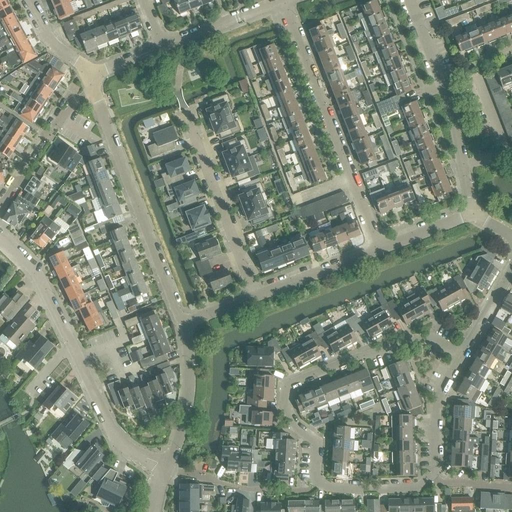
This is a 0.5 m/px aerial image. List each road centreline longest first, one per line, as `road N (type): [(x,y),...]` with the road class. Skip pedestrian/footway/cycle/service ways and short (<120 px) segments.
road 1 (residential): [(461,355),(432,339),(403,341),(286,386),(295,426),(317,442),(318,482)]
road 2 (residential): [(164,467),(112,433),(34,271),(0,238)]
road 3 (residential): [(380,249),(282,0)]
road 4 (residential): [(181,323),(89,75)]
road 5 (residential): [(253,298),(186,116)]
road 6 (residential): [(461,162),(449,106),(407,0)]
road 7 (residential): [(89,75),(0,206)]
road 8 (residential): [(164,467),(185,397),(189,356),(181,323)]
road 9 (residential): [(461,162),(506,155),(471,65)]
road 10 (residential): [(253,298),(380,249)]
road 11 (residential): [(429,476),(436,469),(435,402),(461,355)]
road 12 (residential): [(161,48),(282,0)]
